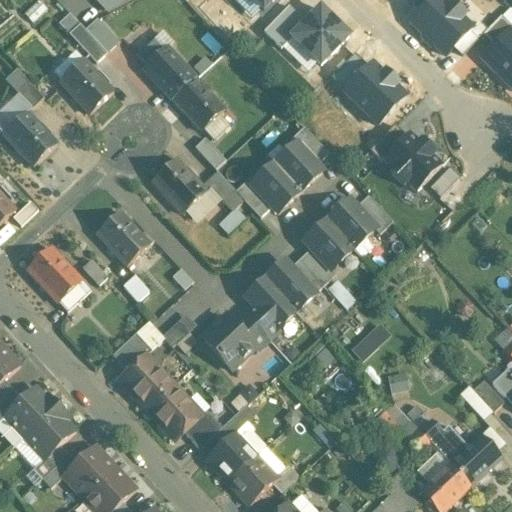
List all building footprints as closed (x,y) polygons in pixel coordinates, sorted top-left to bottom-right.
[(132,0),(93,0),(108,16),(134,3),(132,0)] [(230,0),(251,20),(261,10),(250,0),(230,0)] [(250,0),(261,10),(264,13),(276,0),(250,0)] [(439,0),(413,27),(446,59),(454,51),(473,32),(463,22),(465,19),(452,7),(450,9),(439,0)] [(293,41),(307,27),(290,10),(264,36),(282,52),(283,51),(293,41)] [(307,27),(293,41),(318,65),(321,69),(349,40),(321,12),(307,27)] [(71,18),(60,27),(70,37),(80,27),(71,18)] [(483,38),(495,49),(510,33),(511,34),(511,33),(511,29),(502,20),(487,34),(483,38)] [(119,46),(98,23),(86,33),(108,56),(119,46)] [(479,26),(473,32),(454,51),(463,59),(487,34),(479,26)] [(86,33),(80,27),(70,37),(97,67),(108,56),(86,33)] [(495,49),(482,62),(511,91),(511,34),(510,33),(495,49)] [(318,65),(293,41),(283,51),(308,75),(318,65)] [(166,44),(160,49),(155,44),(138,59),(148,70),(144,73),(173,104),(196,82),(168,51),(170,49),(166,44)] [(76,55),(55,75),(62,83),(60,85),(90,118),(114,96),(76,55)] [(332,81),(346,95),(370,71),(355,57),(332,81)] [(346,95),(345,96),(378,129),(407,100),(396,89),(398,87),(386,76),(384,78),(373,67),(370,71),(346,95)] [(45,101),(17,72),(6,82),(19,97),(33,112),(45,101)] [(196,82),(173,104),(201,135),(204,133),(213,143),(229,128),(220,118),(225,113),(196,82)] [(0,132),(4,137),(28,116),(33,112),(19,97),(0,114),(0,132)] [(58,148),(28,116),(4,137),(34,170),(58,148)] [(383,163),(407,140),(395,129),(370,154),(382,166),(384,164),(383,163)] [(407,140),(383,163),(384,164),(393,173),(390,176),(404,190),(407,187),(417,196),(443,169),(434,160),(436,157),(422,143),(419,146),(410,137),(407,140)] [(197,148),(214,171),(224,163),(207,140),(197,148)] [(297,148),(275,168),(301,196),(323,176),(297,148)] [(177,163),(153,185),(183,218),(186,216),(207,195),(177,163)] [(248,185),(229,164),(217,175),(236,196),(248,185)] [(301,196),(275,168),(253,189),(279,217),(301,196)] [(236,196),(217,175),(205,186),(211,192),(221,203),(233,216),(236,213),(244,205),(236,196)] [(211,192),(207,195),(186,216),(196,226),(221,203),(211,192)] [(0,229),(17,214),(0,195),(0,229)] [(376,233),(350,205),(328,225),(354,253),(376,233)] [(236,213),(233,216),(219,228),(228,238),(245,222),(236,213)] [(151,248),(121,216),(97,238),(127,270),(151,248)] [(354,253),(328,225),(306,246),(332,273),(354,253)] [(52,252),(28,274),(58,306),(59,306),(68,316),(91,294),(52,252)] [(108,280),(91,263),(83,271),(99,289),(108,280)] [(315,298),(285,266),(266,283),(296,316),(315,298)] [(137,304),(149,293),(135,277),(122,287),(137,304)] [(296,316),(266,283),(247,301),(277,333),(296,316)] [(329,292),(346,310),(354,302),(337,285),(329,292)] [(187,318),(163,339),(174,351),(197,329),(187,318)] [(269,343),(246,318),(235,329),(256,352),(255,353),(257,355),(269,343)] [(235,329),(226,320),(202,342),(232,374),(255,353),(256,352),(235,329)] [(378,324),(351,352),(363,364),(390,336),(378,324)] [(152,354),(136,337),(113,359),(128,376),(146,359),(146,360),(152,354)] [(2,348),(0,350),(0,388),(5,384),(21,369),(2,348)] [(146,360),(146,359),(128,376),(121,382),(149,413),(174,390),(146,360)] [(511,398),(511,396),(492,376),(482,385),(503,407),(511,398)] [(407,377),(389,378),(391,399),(408,398),(407,377)] [(5,384),(0,388),(0,407),(14,394),(5,384)] [(503,407),(482,385),(473,394),(494,415),(503,407)] [(201,420),(174,390),(149,413),(177,443),(185,436),(202,420),(201,420)] [(23,403),(5,419),(5,420),(13,429),(12,430),(16,434),(17,433),(25,441),(59,410),(54,405),(51,408),(35,391),(23,403)] [(14,394),(0,407),(0,425),(5,420),(5,419),(23,403),(14,394)] [(59,410),(25,441),(45,463),(60,449),(76,435),(60,418),(64,415),(59,410)] [(207,414),(201,420),(202,420),(185,436),(200,453),(221,434),(223,431),(207,414)] [(402,433),(385,415),(375,424),(392,442),(402,433)] [(223,431),(221,434),(229,443),(236,437),(247,426),(239,417),(223,431)] [(432,423),(420,435),(431,446),(443,435),(432,423)] [(467,436),(460,429),(436,452),(450,467),(472,491),(503,462),(474,430),(467,436)] [(431,446),(420,435),(408,446),(419,457),(431,446)] [(229,443),(206,464),(228,486),(257,460),(236,437),(229,443)] [(60,449),(45,463),(33,473),(42,483),(68,458),(60,449)] [(76,467),(63,480),(64,481),(83,502),(116,472),(96,450),(76,467)] [(68,458),(42,483),(51,492),(64,481),(63,480),(76,467),(68,458)] [(257,460),(228,486),(250,510),(273,489),(279,483),(279,482),(257,460)] [(450,467),(419,496),(434,511),(449,511),(472,491),(450,467)] [(290,471),(279,482),(279,483),(273,489),(281,497),(299,481),(290,471)] [(116,472),(83,502),(92,511),(116,511),(123,506),(136,493),(116,472)] [(416,511),(421,507),(403,488),(390,500),(400,511),(416,511)] [(314,511),(301,497),(288,509),(288,508),(283,511),(314,511)] [(400,511),(390,500),(376,511),(400,511)]
